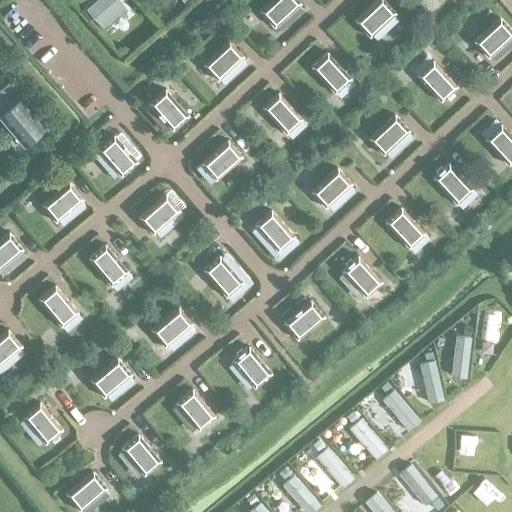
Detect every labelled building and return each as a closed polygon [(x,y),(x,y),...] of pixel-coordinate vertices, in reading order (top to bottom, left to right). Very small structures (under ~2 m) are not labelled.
[(78,11),(86,20),(93,15),(103,27),(125,9),(117,0),(96,0),(87,8),(85,6),(78,11)] [(274,27),(298,4),(300,2),(297,0),(270,0),(259,11),(274,27)] [(384,0),(375,0),(354,20),(369,36),(395,12),(384,0)] [(511,30),(499,16),(472,41),(487,57),(511,34),(511,30)] [(228,39),(201,64),(216,80),(243,55),(228,39)] [(326,51),(310,66),(334,93),(350,78),(326,51)] [(456,86),(432,59),(415,74),(440,101),(456,86)] [(171,129),(188,115),(164,88),(147,102),(171,129)] [(277,92),(261,107),(285,133),(301,118),(277,92)] [(25,144),(41,131),(17,102),(0,115),(25,144)] [(382,154),(409,130),(395,115),(369,139),(382,154)] [(511,136),(500,123),(484,137),(483,138),(508,165),(511,160),(511,136)] [(120,175),(137,161),(113,134),(96,148),(120,175)] [(227,139),(199,162),(214,179),(241,156),(227,139)] [(431,177),(456,203),(472,188),(448,162),(431,177)] [(325,207),(349,185),(351,183),(337,166),(310,190),(325,207)] [(55,221),(57,219),(83,198),(69,181),(41,204),(55,221)] [(179,209),(165,193),(138,217),(152,233),(179,209)] [(400,206),(384,221),(408,247),(424,232),(400,206)] [(253,224),(255,226),(277,250),(294,236),(270,209),(253,224)] [(0,266),(22,248),(8,231),(0,237),(0,266)] [(104,243),(87,257),(110,285),(127,271),(104,243)] [(225,296),(242,281),(218,254),(202,269),(225,296)] [(357,255),(341,270),(365,296),(381,281),(357,255)] [(77,311),(54,284),(37,298),(60,326),(77,311)] [(324,316),(310,299),(282,322),(296,339),(324,316)] [(164,346),(167,344),(192,323),(178,306),(150,329),(164,346)] [(0,334),(0,362),(21,345),(7,328),(0,334)] [(471,333),(455,330),(450,372),(466,374),(471,333)] [(231,359),(233,361),(254,387),(271,373),(248,345),(231,359)] [(103,396),(128,375),(131,373),(116,356),(89,379),(103,396)] [(434,356),(419,359),(428,399),(444,395),(434,356)] [(394,385),(382,395),(408,426),(420,416),(394,385)] [(174,402),(176,404),(197,429),(214,415),(191,387),(174,402)] [(62,429),(39,401),(22,415),(45,443),(62,429)] [(360,413),(348,423),(375,454),(387,444),(360,413)] [(120,447),(143,474),(160,460),(137,433),(120,447)] [(327,443),(316,453),(343,484),(354,474),(327,443)] [(409,460),(398,470),(425,501),(436,491),(409,460)] [(79,510),(106,487),(92,470),(64,493),(79,510)] [(293,471),(282,481),(309,511),(320,502),(293,471)] [(397,511),(375,487),(364,497),(377,511),(397,511)] [(271,511),(259,498),(248,508),(251,511),(271,511)]
